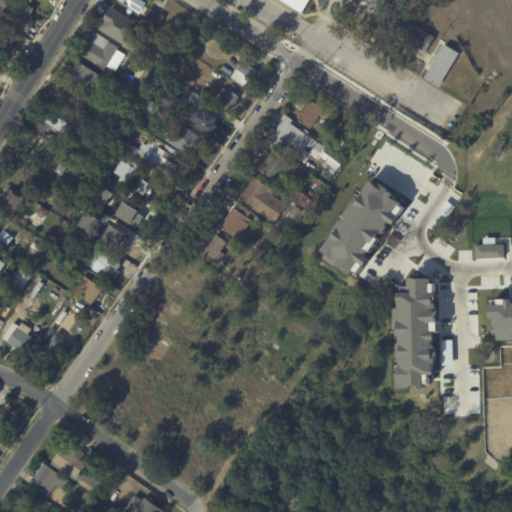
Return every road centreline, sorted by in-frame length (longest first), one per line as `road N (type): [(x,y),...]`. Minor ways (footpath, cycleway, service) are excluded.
road 1 (residential): [(299,59),(0,492)]
road 2 (residential): [(0,372),(60,406),(197,511)]
road 3 (residential): [(299,59),(382,108),(451,163)]
road 4 (tertiary): [(78,0),(0,124)]
